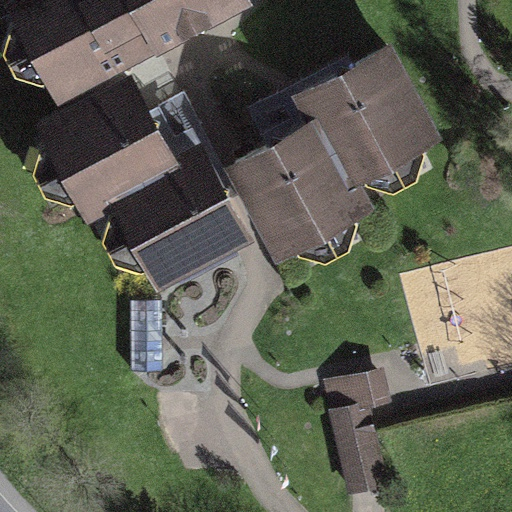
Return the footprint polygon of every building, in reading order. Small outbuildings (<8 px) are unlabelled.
[(225,0),(18,0),(15,2),(60,87),(225,0)] [(266,144),(235,161),(247,184),(279,244),(363,200),(349,173),(431,130),(386,47),(354,63),(349,76),(335,73),(303,91),(316,117),(285,134),(281,146),(266,144)] [(128,78),(45,123),(89,205),(117,192),(126,209),(160,273),(243,230),(225,195),(212,192),(216,179),(209,166),(198,145),(172,159),(155,128),(143,124),(146,112),(128,78)] [(239,189),(247,184),(235,161),(229,164),(223,167),(183,91),(146,112),(143,124),(155,128),(172,159),(198,145),(209,166),(216,179),(212,192),(225,195),(239,189)] [(130,297),(130,369),(161,369),(161,297),(130,297)] [(364,366),(323,375),(349,482),(390,473),(371,392),(393,387),(387,360),(364,366)]
